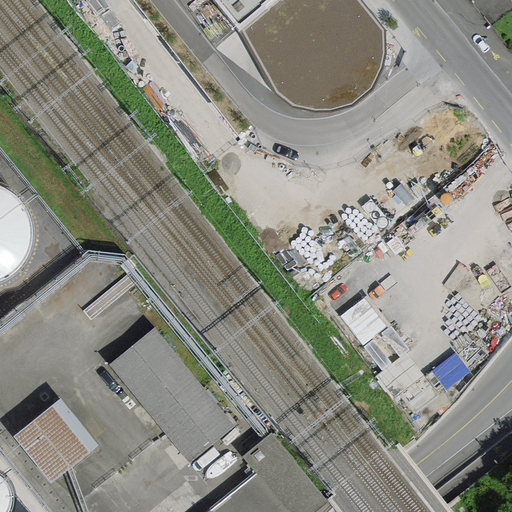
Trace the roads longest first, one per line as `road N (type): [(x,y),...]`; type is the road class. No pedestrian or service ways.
road 1 (tertiary): [(511,393),(372,511)]
road 2 (tertiary): [(411,0),(511,121)]
